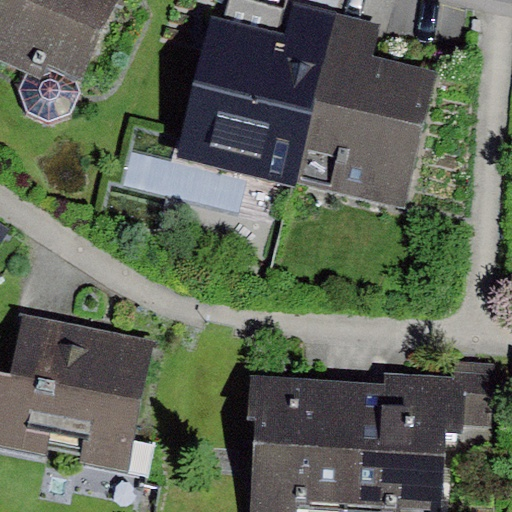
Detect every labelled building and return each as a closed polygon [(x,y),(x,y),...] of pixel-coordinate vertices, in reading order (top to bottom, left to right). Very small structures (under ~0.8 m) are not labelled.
[(0,0),(0,61),(28,75),(21,91),(27,112),(49,122),(70,116),(81,96),(77,82),(83,85),(123,0),(0,0)] [(295,186),(336,15),(293,6),(285,38),(212,20),(178,157),(295,186)] [(380,26),(336,15),(295,186),(404,213),(437,76),(372,60),(380,26)] [(0,378),(0,447),(128,475),(156,344),(19,315),(5,379),(0,378)] [(462,364),(462,375),(460,428),(493,429),(495,365),(462,364)] [(383,387),(344,386),(340,511),(380,511),(442,511),(445,437),(459,437),(460,428),(462,375),(383,372),(383,387)] [(340,511),(344,386),(256,384),(251,511),(299,511),(300,509),(340,511)]
